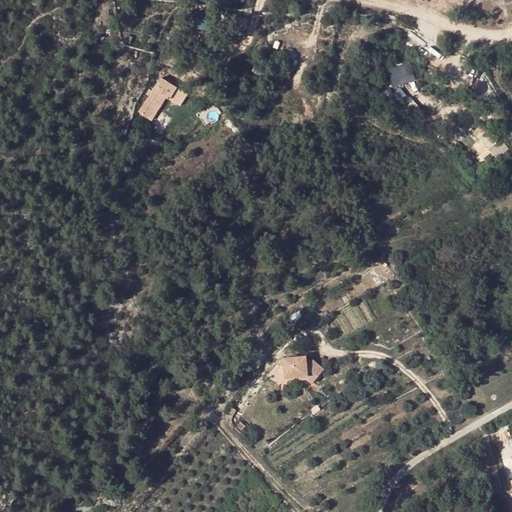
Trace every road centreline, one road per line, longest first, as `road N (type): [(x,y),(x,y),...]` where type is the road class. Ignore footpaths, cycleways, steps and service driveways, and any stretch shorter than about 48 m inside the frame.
road 1 (unclassified): [(382,511),(401,475),(511,405)]
road 2 (track): [(362,0),(482,35),(511,35)]
